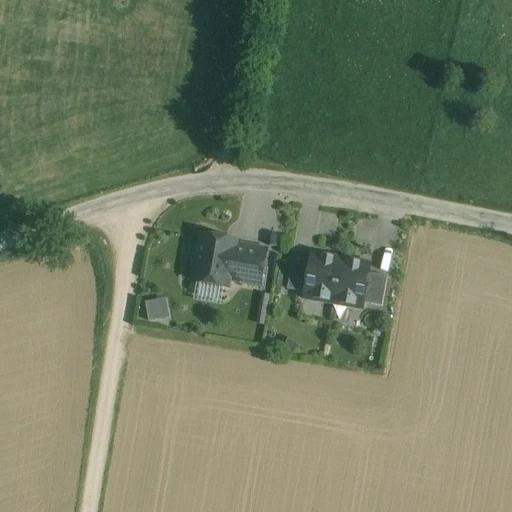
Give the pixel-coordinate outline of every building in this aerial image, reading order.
[(228,240),(204,236),(200,259),(195,262),(193,272),(196,277),(196,282),(229,288),(230,280),(261,286),(267,251),(265,251),(264,257),(232,251),(227,244),(228,240)] [(326,258),(314,256),(313,264),(308,293),(307,298),(335,303),(343,261),(334,260),(333,263),(328,262),(326,258)] [(313,264),(294,261),(289,290),(308,293),(313,264)] [(356,267),(351,266),(352,263),(343,261),(335,303),(364,309),(365,304),(370,274),(371,266),(360,264),(356,267)] [(389,278),(370,274),(365,304),(383,307),(389,278)] [(151,300),(155,321),(176,317),(172,296),(151,300)]
